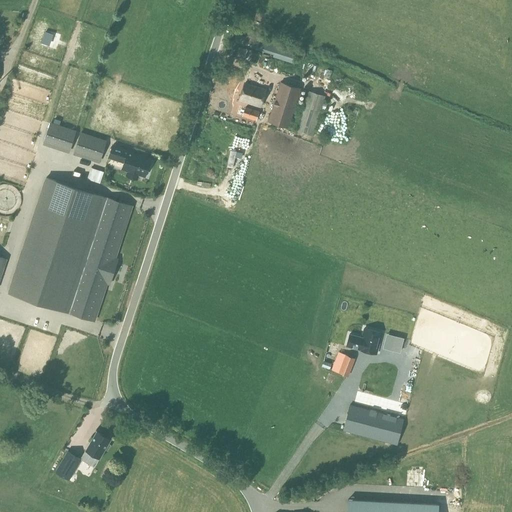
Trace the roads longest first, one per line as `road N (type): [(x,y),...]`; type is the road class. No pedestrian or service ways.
road 1 (unclassified): [(257,511),(242,485),(121,408),(112,381),(230,0)]
road 2 (track): [(113,399),(85,405),(0,372)]
